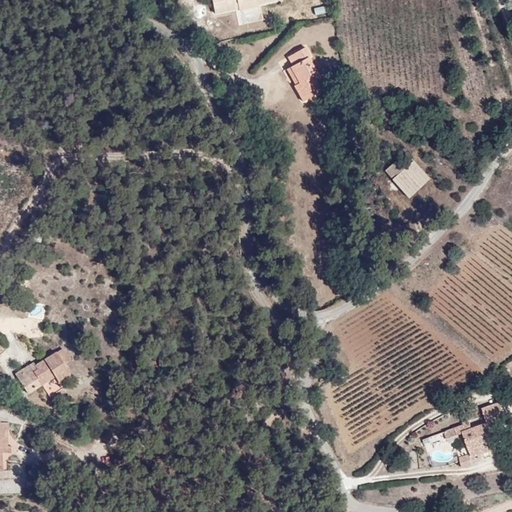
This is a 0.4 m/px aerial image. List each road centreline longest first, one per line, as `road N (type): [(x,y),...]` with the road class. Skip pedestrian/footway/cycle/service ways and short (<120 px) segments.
road 1 (tertiary): [(107,0),(172,37),(198,67),(240,151),(251,258),(273,320)]
road 2 (tertiary): [(325,317),(418,253),(511,144)]
road 3 (unclassified): [(303,401),(341,500),(379,511)]
